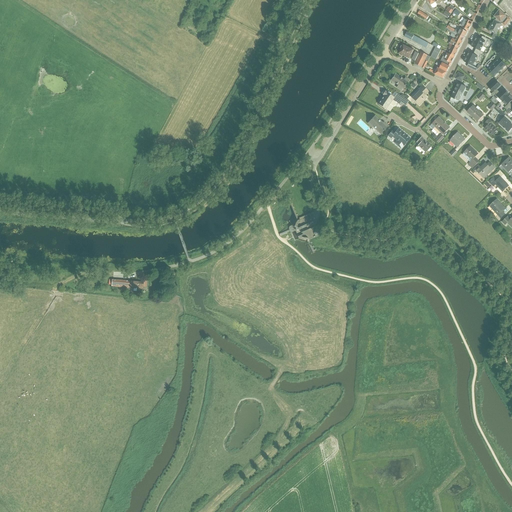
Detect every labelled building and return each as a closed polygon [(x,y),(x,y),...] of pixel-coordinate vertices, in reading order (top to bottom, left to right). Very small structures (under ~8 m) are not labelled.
[(428,16),(424,14),(420,10),(418,14),(426,19),(428,16)] [(506,16),(499,10),(494,16),(496,18),(495,20),(494,20),(489,30),(494,33),(492,37),(498,40),(499,37),(495,35),(496,34),(502,23),(505,26),(510,19),(507,17),(506,17),(506,16)] [(471,25),(472,22),(465,19),(461,27),(468,31),(471,25)] [(445,26),(444,28),(452,33),(452,34),(451,36),(455,38),(462,42),(464,38),(458,34),(454,32),(447,28),(446,27),(445,26)] [(458,34),(464,38),(467,32),(461,28),(459,31),(456,30),(455,30),(448,26),(447,28),(454,32),(458,34)] [(407,31),(404,36),(411,40),(414,35),(407,31)] [(414,35),(411,40),(426,48),(429,43),(414,35)] [(477,37),(474,42),(483,46),(484,47),(488,39),(482,36),(481,39),(477,37)] [(462,42),(455,38),(455,39),(453,38),(450,43),(451,43),(459,47),(462,42)] [(449,42),(448,44),(450,45),(449,47),(451,49),(449,53),(454,57),(459,47),(451,43),(450,43),(449,42)] [(474,42),(471,47),(476,49),(475,51),(480,54),(482,55),(483,52),(480,51),(483,46),(474,42)] [(401,49),(399,53),(409,58),(414,50),(403,45),(403,46),(401,46),(400,48),(401,49)] [(436,47),(431,57),(436,60),(441,50),(436,47)] [(469,52),(467,57),(475,61),(476,62),(480,54),(475,51),(473,54),(469,52)] [(421,52),(415,64),(424,68),(427,62),(428,62),(430,57),(428,55),(421,52)] [(443,56),(440,61),(442,62),(445,64),(450,66),(454,57),(449,53),(447,53),(445,57),(443,56)] [(467,57),(464,62),(468,64),(467,67),(476,71),(478,69),(477,68),(473,66),(475,61),(467,57)] [(506,65),(499,58),(495,62),(502,69),(506,65)] [(438,68),(439,68),(446,72),(450,66),(445,64),(442,62),(440,66),(439,65),(438,68)] [(502,69),(495,62),(491,66),(498,73),(502,69)] [(498,73),(491,66),(487,70),(494,77),(498,73)] [(446,72),(439,68),(438,68),(435,72),(430,69),(429,71),(443,79),(446,72)] [(458,72),(455,78),(462,82),(465,75),(458,72)] [(403,89),(409,80),(405,77),(404,79),(395,74),(391,80),(398,85),(396,87),(401,91),(403,88),(403,89)] [(496,89),(501,85),(496,80),(489,88),(493,92),(491,94),(494,96),(499,91),(496,89)] [(466,87),(458,83),(451,97),(459,101),(466,87)] [(425,95),(428,91),(422,86),(418,90),(419,91),(412,98),(419,105),(427,97),(425,95)] [(510,94),(505,90),(501,94),(499,91),(494,96),(496,99),(498,97),(502,102),(509,94),(510,94)] [(397,93),(394,97),(385,91),(382,95),(384,96),(378,104),(386,110),(392,100),(401,105),(402,104),(405,106),(408,102),(397,93)] [(511,100),(511,97),(509,94),(502,102),(506,106),(504,108),(507,110),(511,105),(510,103),(511,100)] [(472,117),(478,110),(473,105),(467,112),(472,117)] [(484,115),(478,110),(472,117),(478,122),(484,115)] [(381,134),(388,126),(383,122),(382,123),(374,115),(368,123),(372,127),(373,127),(381,134)] [(432,124),(430,126),(433,129),(435,127),(443,135),(450,127),(439,117),(432,124)] [(508,132),(511,127),(511,124),(504,117),(499,123),(508,132)] [(492,135),(497,130),(489,123),(491,121),(489,119),(485,123),(487,125),(485,128),(492,135)] [(359,120),(355,124),(363,134),(367,130),(359,120)] [(410,138),(398,129),(395,132),(393,130),(388,136),(391,138),(392,137),(397,141),(395,144),(401,149),(410,138)] [(457,147),(465,139),(458,132),(450,141),(457,147)] [(439,143),(444,137),(441,135),(436,140),(439,143)] [(426,153),(431,147),(423,140),(424,139),(421,137),(416,142),(418,144),(418,145),(426,153)] [(478,154),(470,146),(464,152),(465,153),(463,155),(470,162),(468,164),(472,169),(479,162),(477,160),(475,157),(478,154)] [(511,160),(509,157),(501,164),(509,172),(511,169),(511,160)] [(483,178),(494,168),(490,163),(488,165),(486,163),(481,168),(478,165),(474,169),(476,172),(477,171),(483,178)] [(503,192),(509,186),(500,177),(496,181),(493,178),(489,182),(493,186),(495,184),(503,192)] [(288,195),(288,193),(286,194),(296,219),(296,220),(295,222),(294,225),(290,226),(289,227),(289,228),(289,229),(278,234),(279,236),(290,231),(291,233),(295,231),(298,238),(300,239),(301,239),(303,240),(304,240),(306,240),(307,241),(313,253),(315,253),(314,252),(316,251),(315,249),(314,250),(312,248),(314,247),(313,246),(312,247),(311,244),(312,243),(312,242),(310,243),(309,240),(319,236),(310,214),(298,219),(297,216),(298,216),(297,214),(296,215),(295,212),(296,211),(295,210),(294,211),(293,208),(294,208),(294,207),(293,207),(292,204),(292,203),(291,203),(290,200),(291,200),(291,198),(290,199),(289,196),(290,196),(289,194),(288,195)] [(500,218),(505,214),(502,211),(505,208),(497,199),(489,206),(500,218)] [(511,217),(510,219),(508,216),(502,222),(505,225),(508,222),(511,225),(511,217)] [(147,287),(147,281),(143,280),(143,282),(109,279),(109,284),(111,284),(111,286),(143,289),(143,287),(147,287)]
